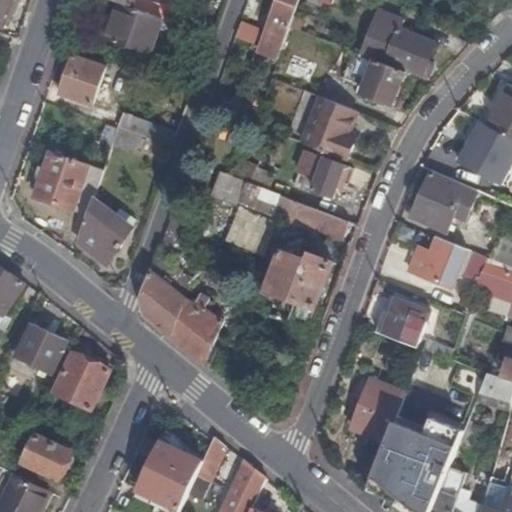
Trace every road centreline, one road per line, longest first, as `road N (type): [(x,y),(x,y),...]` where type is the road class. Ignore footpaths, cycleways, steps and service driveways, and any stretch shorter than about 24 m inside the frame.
road 1 (residential): [(290,463),(406,150),(429,115),(511,33)]
road 2 (residential): [(237,0),(122,325)]
road 3 (residential): [(157,354),(84,511)]
road 4 (unclassified): [(157,354),(290,463)]
road 5 (unclassified): [(0,151),(50,0)]
road 6 (unclassified): [(0,239),(54,269),(122,325)]
